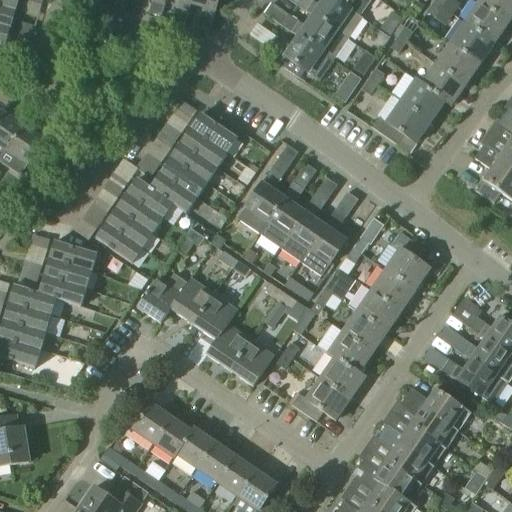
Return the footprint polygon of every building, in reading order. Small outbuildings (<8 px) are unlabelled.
[(0,0),(0,7),(17,12),(20,0),(0,0)] [(43,1),(38,0),(25,0),(24,5),(40,10),(43,1)] [(139,0),(137,8),(138,8),(140,0),(154,0),(151,12),(161,15),(165,0),(139,0)] [(184,22),(190,0),(165,0),(161,15),(162,15),(167,0),(175,0),(180,2),(175,19),(184,22)] [(190,0),(184,22),(186,22),(192,5),(204,9),(199,26),(209,29),(218,0),(190,0)] [(302,0),(298,6),(313,17),(349,40),(363,20),(333,0),(324,0),(320,7),(310,0),(302,0)] [(333,0),(363,20),(363,19),(360,17),(371,0),(333,0)] [(511,0),(481,0),(480,3),(510,23),(511,20),(511,0)] [(444,8),(435,2),(428,13),(436,19),(444,8)] [(510,23),(480,3),(466,23),(496,44),(510,23)] [(0,26),(12,29),(17,12),(0,7),(0,26)] [(394,12),(384,28),(392,33),(402,17),(394,12)] [(299,38),(334,61),(349,40),(313,17),(306,27),(291,17),(284,27),(299,38)] [(33,36),(35,27),(19,22),(16,31),(33,36)] [(496,44),(466,23),(451,44),(481,65),(496,44)] [(12,29),(0,26),(0,45),(6,47),(12,29)] [(414,34),(405,28),(399,38),(407,44),(414,34)] [(33,36),(16,31),(11,49),(28,53),(33,36)] [(334,61),(299,38),(291,49),(277,38),(270,48),(280,55),(275,62),(301,80),(306,73),(320,82),(334,61)] [(407,44),(399,38),(391,49),(400,55),(407,44)] [(481,65),(451,44),(437,65),(467,86),(473,76),(476,78),(483,69),(480,67),(481,65)] [(367,75),(376,55),(365,50),(356,70),(367,75)] [(422,85),(446,103),(445,103),(452,108),(467,86),(437,65),(422,85)] [(378,86),(385,76),(376,70),(370,80),(378,86)] [(350,73),(343,83),(354,91),(361,81),(350,73)] [(378,86),(370,80),(362,91),(370,97),(378,86)] [(432,122),(445,103),(446,103),(422,85),(416,81),(402,102),(432,122)] [(198,112),(183,102),(178,110),(192,119),(198,112)] [(402,102),(387,124),(380,119),(373,129),(397,145),(403,136),(416,145),(432,122),(402,102)] [(0,162),(23,127),(12,120),(16,114),(6,107),(2,113),(1,112),(0,114),(0,162)] [(228,155),(238,140),(201,115),(191,130),(228,155)] [(511,140),(509,145),(511,147),(511,121),(505,116),(499,124),(511,132),(511,140)] [(27,121),(23,127),(0,162),(0,163),(7,153),(28,167),(45,142),(32,134),(37,127),(27,121)] [(177,142),(182,134),(168,125),(163,132),(177,142)] [(228,155),(191,130),(181,145),(217,170),(228,155)] [(177,142),(163,132),(158,140),(172,149),(177,142)] [(217,170),(181,145),(171,160),(207,184),(217,170)] [(480,152),(511,173),(511,147),(509,145),(501,156),(485,145),(480,152)] [(511,173),(480,152),(475,160),(491,171),(476,192),(494,205),(502,195),(511,201),(511,173)] [(142,162),(157,172),(162,164),(147,155),(142,162)] [(161,174),(197,199),(207,184),(171,160),(161,174)] [(142,162),(138,169),(152,178),(157,172),(142,162)] [(258,233),(282,198),(273,191),(284,175),(274,168),(262,184),(238,220),(258,233)] [(161,174),(151,189),(150,189),(174,205),(174,206),(187,215),(197,199),(161,174)] [(123,192),(128,185),(114,175),(109,183),(123,192)] [(164,220),(174,206),(174,205),(150,189),(151,189),(138,180),(127,195),(164,220)] [(278,248),(302,212),(294,206),(305,190),(294,182),(283,198),(282,198),(258,233),(278,248)] [(123,192),(109,183),(104,190),(118,200),(123,192)] [(164,220),(127,195),(117,210),(154,235),(164,220)] [(299,262),(324,226),(314,220),(326,204),(315,197),(304,213),(302,212),(278,248),(299,262)] [(103,222),(108,215),(94,205),(89,212),(103,222)] [(218,213),(226,219),(229,214),(221,208),(218,213)] [(154,235),(117,210),(107,225),(143,250),(154,235)] [(325,227),(324,226),(299,262),(323,278),(347,242),(335,234),(346,218),(336,211),(325,227)] [(103,222),(89,212),(83,220),(97,229),(103,222)] [(354,249),(362,255),(369,244),(371,246),(384,227),(374,220),(354,249)] [(143,250),(107,225),(96,240),(133,265),(143,250)] [(191,230),(186,237),(200,247),(204,239),(191,230)] [(386,271),(416,292),(431,271),(418,261),(425,252),(426,252),(427,251),(401,234),(392,247),(393,248),(394,246),(400,250),(386,271)] [(211,243),(220,250),(224,245),(226,242),(216,235),(211,243)] [(32,241),(30,250),(48,256),(51,248),(32,241)] [(50,260),(93,273),(98,255),(55,242),(50,260)] [(354,249),(347,259),(355,265),(362,255),(354,249)] [(242,259),(252,265),(258,256),(248,250),(242,259)] [(237,262),(224,253),(219,260),(232,269),(237,262)] [(45,277),(87,290),(93,273),(50,260),(45,277)] [(22,272),(39,277),(42,267),(25,262),(22,272)] [(237,262),(232,269),(246,279),(251,272),(237,262)] [(263,273),(270,277),(275,269),(269,264),(263,273)] [(325,291),(333,297),(334,296),(342,302),(349,291),(341,286),(348,276),(339,270),(335,276),(325,291)] [(416,292),(386,271),(371,292),(402,313),(416,292)] [(22,272),(19,281),(36,286),(39,277),(22,272)] [(171,311),(170,310),(182,294),(181,294),(188,285),(175,276),(169,285),(158,278),(137,309),(161,325),(171,311)] [(45,277),(40,294),(39,294),(57,300),(82,308),(87,290),(45,277)] [(170,310),(171,311),(193,326),(214,296),(191,280),(188,285),(181,294),(182,294),(170,310)] [(282,293),(280,291),(270,285),(265,293),(277,301),(282,293)] [(52,317),(57,300),(39,294),(40,294),(37,293),(15,286),(9,304),(52,317)] [(313,296),(305,290),(301,297),(309,302),(313,296)] [(325,291),(318,301),(326,306),(333,297),(325,291)] [(0,301),(6,303),(8,295),(0,292),(0,301)] [(357,313),(388,334),(402,313),(371,292),(357,313)] [(282,293),(277,301),(293,311),(298,304),(282,293)] [(214,296),(193,326),(216,342),(215,341),(226,325),(225,325),(235,310),(214,296)] [(4,321),(47,334),(52,317),(9,304),(4,321)] [(229,372),(250,341),(228,326),(238,312),(235,310),(225,325),(226,325),(215,341),(216,342),(207,356),(229,372)] [(343,334),(373,355),(388,334),(357,313),(343,334)] [(511,358),(511,325),(504,319),(502,318),(492,332),(487,328),(488,326),(478,318),(470,329),(486,340),(511,358)] [(309,326),(300,320),(293,331),(302,337),(309,326)] [(0,334),(0,338),(42,351),(47,334),(4,321),(0,334)] [(328,354),(359,375),(360,375),(373,355),(343,334),(328,354)] [(511,378),(511,358),(486,340),(479,350),(458,336),(451,347),(458,352),(507,385),(511,378)] [(0,338),(0,358),(36,369),(42,351),(0,338)] [(229,372),(254,388),(275,358),(250,341),(229,372)] [(284,355),(292,360),(300,350),(291,344),(284,355)] [(507,385),(458,352),(472,361),(465,371),(449,360),(441,371),(481,398),(493,406),(507,385)] [(366,379),(360,375),(359,375),(328,354),(328,355),(334,359),(320,379),(351,400),(366,379)] [(284,355),(277,365),(286,371),(292,360),(284,355)] [(351,400),(320,379),(306,400),(300,396),(293,406),(317,423),(324,414),(336,422),(351,400)] [(407,397),(459,432),(471,415),(471,414),(468,412),(436,390),(429,400),(412,389),(407,397)] [(411,426),(447,449),(459,432),(407,397),(402,404),(418,416),(411,426)] [(154,445),(172,419),(151,404),(133,430),(154,445)] [(471,414),(471,415),(478,420),(484,411),(473,404),(468,412),(471,414)] [(494,419),(502,424),(507,417),(499,412),(494,419)] [(19,417),(0,419),(0,467),(30,463),(26,429),(21,430),(19,417)] [(172,419),(154,445),(176,459),(178,456),(177,455),(193,433),(192,432),(172,419)] [(411,426),(404,436),(388,425),(383,433),(434,467),(447,449),(411,426)] [(192,432),(193,433),(177,455),(178,456),(198,470),(216,443),(194,429),(192,432)] [(434,467),(383,433),(377,440),(394,451),(387,461),(422,485),(434,467)] [(218,484),(236,457),(216,443),(198,470),(218,484)] [(238,498),(256,471),(236,457),(218,484),(238,498)] [(139,468),(125,459),(120,466),(133,476),(139,468)] [(422,485),(387,461),(380,471),(364,460),(358,468),(410,503),(422,485)] [(170,462),(164,479),(175,483),(181,466),(170,462)] [(139,468),(133,476),(154,490),(160,482),(148,474),(139,468)] [(410,503),(358,468),(358,469),(365,473),(360,481),(376,492),(368,503),(381,511),(413,511),(416,509),(409,504),(410,503)] [(278,486),(256,471),(238,498),(259,511),(258,511),(273,511),(280,502),(271,496),(278,486)] [(94,487),(78,510),(80,511),(137,511),(142,505),(141,504),(148,493),(125,477),(117,488),(121,490),(114,500),(94,487)] [(160,482),(154,490),(174,504),(180,495),(160,482)] [(480,490),(469,482),(464,490),(475,497),(480,490)] [(446,511),(451,506),(454,501),(445,494),(437,505),(446,511)] [(180,495),(174,504),(186,511),(198,511),(200,509),(180,495)] [(381,511),(368,503),(361,511),(345,501),(341,508),(345,511),(381,511)]
